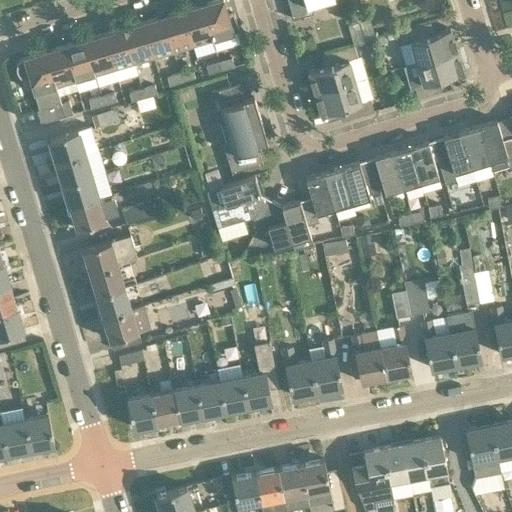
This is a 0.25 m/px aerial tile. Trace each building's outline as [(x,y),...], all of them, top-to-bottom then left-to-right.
[(218,0),(199,6),(210,42),(211,42),(210,40),(237,32),(238,33),(239,33),(233,14),(227,16),(222,0),(218,0)] [(286,0),(292,19),(310,14),(308,7),(329,0),(286,0)] [(209,43),(210,42),(199,6),(179,11),(190,46),(209,40),(209,43)] [(170,52),(190,46),(179,11),(160,17),(170,52)] [(150,57),(170,52),(160,17),(140,22),(150,57)] [(375,39),(369,18),(347,25),(353,45),(375,39)] [(131,63),(150,57),(140,22),(121,28),(131,63)] [(416,65),(456,53),(450,30),(430,36),(426,24),(397,33),(401,45),(410,43),(416,65)] [(111,69),(131,63),(121,28),(101,34),(111,69)] [(92,74),(111,69),(101,34),(81,39),(92,74)] [(385,36),(378,38),(380,46),(388,43),(385,36)] [(72,80),(92,74),(81,39),(62,45),(72,80)] [(55,85),(72,80),(62,45),(44,51),(55,85)] [(315,95),(355,83),(348,61),(357,58),(353,46),(325,55),(328,66),(308,72),(315,95)] [(60,104),(55,85),(44,51),(21,57),(16,60),(13,65),(13,71),(16,76),(21,78),(29,78),(30,83),(33,92),(38,110),(36,111),(39,125),(64,118),(60,104)] [(456,53),(416,65),(422,84),(413,87),(417,99),(446,90),(442,79),(462,73),(456,53)] [(216,63),(219,71),(234,67),(231,59),(216,63)] [(208,75),(219,71),(216,63),(205,66),(208,75)] [(177,75),(180,84),(193,80),(190,72),(177,75)] [(167,88),(180,84),(177,75),(164,79),(167,88)] [(30,83),(18,86),(20,95),(33,92),(30,83)] [(355,83),(315,95),(321,115),(341,109),(344,121),(373,112),(369,100),(361,102),(355,83)] [(231,173),(262,164),(257,147),(267,144),(253,98),(243,100),(238,84),(215,91),(220,108),(212,110),(216,123),(220,122),(226,142),(222,144),(231,173)] [(181,103),(196,98),(193,86),(177,91),(181,103)] [(139,91),(142,100),(155,96),(152,87),(139,91)] [(129,103),(142,100),(139,91),(126,95),(129,103)] [(99,98),(101,107),(114,103),(112,94),(99,98)] [(88,110),(101,107),(99,98),(86,102),(88,110)] [(69,102),(60,104),(64,118),(72,115),(69,102)] [(98,126),(118,120),(115,108),(94,114),(98,126)] [(511,169),(511,136),(502,140),(496,121),(475,127),(486,162),(490,161),(492,170),(509,165),(511,170),(511,169)] [(170,142),(182,138),(177,125),(165,129),(170,142)] [(468,168),(486,162),(475,127),(458,133),(468,168)] [(55,161),(85,152),(78,129),(48,138),(55,161)] [(455,180),(452,172),(468,168),(458,133),(442,137),(448,156),(437,159),(444,184),(455,180)] [(407,148),(417,183),(438,177),(427,141),(407,148)] [(400,188),(417,183),(407,148),(389,153),(400,188)] [(62,183),(91,174),(85,152),(55,161),(62,183)] [(384,193),(400,188),(389,153),(374,157),(384,193)] [(338,168),(349,204),(369,198),(371,206),(383,203),(375,178),(364,181),(358,162),(338,168)] [(331,209),(349,204),(338,168),(320,173),(331,209)] [(316,214),(331,209),(320,173),(305,178),(310,197),(297,201),(304,228),(309,244),(312,243),(310,237),(307,226),(318,222),(316,214)] [(69,205),(98,197),(91,174),(62,183),(69,205)] [(257,222),(270,200),(260,194),(255,176),(207,190),(212,208),(217,207),(222,225),(249,217),(250,218),(257,222)] [(102,195),(98,197),(69,205),(75,228),(105,220),(104,217),(118,213),(114,197),(104,200),(102,195)] [(489,210),(502,207),(499,197),(487,199),(489,210)] [(304,228),(297,201),(281,206),(270,200),(257,222),(267,227),(268,227),(273,247),(291,241),(293,249),(309,244),(304,228)] [(126,223),(155,214),(151,201),(122,209),(126,223)] [(430,216),(442,214),(441,204),(428,207),(430,216)] [(191,220),(201,217),(199,208),(188,211),(191,220)] [(412,222),(424,220),(422,211),(410,213),(412,222)] [(410,213),(398,215),(399,224),(412,222),(410,213)] [(370,224),(369,218),(362,214),(356,216),(359,227),(370,224)] [(456,217),(449,218),(450,226),(458,224),(456,217)] [(352,224),(339,226),(341,236),(354,234),(352,224)] [(373,242),(371,242),(369,234),(359,236),(363,256),(375,254),(373,242)] [(88,273),(118,264),(136,259),(129,236),(81,250),(88,273)] [(347,250),(344,239),(323,243),(325,255),(347,250)] [(213,256),(212,243),(200,244),(201,257),(213,256)] [(460,271),(473,269),(469,248),(459,249),(461,264),(459,264),(460,271)] [(435,252),(437,263),(446,261),(444,251),(435,252)] [(305,252),(292,255),(295,272),(308,269),(305,252)] [(273,265),(287,263),(286,255),(272,257),(273,265)] [(0,287),(9,285),(2,263),(0,263),(0,287)] [(95,295),(125,286),(118,264),(88,273),(95,295)] [(474,277),(473,269),(460,271),(466,304),(478,301),(474,277)] [(487,274),(474,277),(478,301),(492,299),(487,274)] [(234,283),(232,277),(206,285),(208,292),(234,283)] [(403,283),(405,292),(410,316),(430,312),(424,279),(403,283)] [(0,310),(15,306),(9,285),(0,287),(0,310)] [(102,317),(131,308),(125,286),(95,295),(102,317)] [(232,314),(243,310),(236,288),(230,290),(236,307),(231,309),(232,314)] [(397,318),(410,316),(405,292),(393,294),(397,318)] [(144,304),(131,308),(102,317),(109,341),(110,340),(113,350),(142,342),(139,332),(151,328),(144,304)] [(15,306),(0,310),(0,347),(25,340),(22,330),(15,306)] [(511,352),(511,319),(504,321),(501,306),(489,308),(499,355),(511,352)] [(446,316),(449,332),(455,363),(481,358),(472,311),(446,316)] [(230,315),(219,317),(221,326),(232,323),(230,315)] [(455,363),(449,332),(434,335),(431,319),(419,322),(422,337),(423,337),(429,369),(455,363)] [(379,346),(385,378),(412,372),(403,325),(391,327),(394,343),(379,346)] [(385,378),(379,346),(365,348),(362,333),(350,335),(360,383),(385,378)] [(309,359),(316,391),(342,386),(335,354),(336,354),(332,339),(321,341),(324,357),(309,359)] [(241,376),(247,405),(271,400),(268,388),(278,386),(270,347),(269,341),(253,344),(259,372),(241,376)] [(155,343),(145,345),(147,351),(156,349),(155,343)] [(316,391),(309,359),(295,362),(292,347),(280,349),(290,396),(316,391)] [(120,366),(144,360),(142,351),(118,356),(120,366)] [(224,410),(247,405),(241,376),(218,380),(224,410)] [(202,414),(224,410),(218,380),(196,385),(202,414)] [(179,419),(202,414),(196,385),(173,389),(179,419)] [(156,424),(179,419),(173,389),(150,394),(156,424)] [(132,428),(156,424),(150,394),(126,399),(132,428)] [(24,418),(30,448),(54,443),(48,413),(24,418)] [(7,452),(30,448),(24,418),(2,423),(7,452)] [(511,454),(511,420),(491,425),(497,456),(511,453),(511,454)] [(500,472),(497,456),(491,425),(465,430),(475,477),(500,472)] [(420,439),(427,474),(430,486),(449,482),(440,435),(420,439)] [(408,478),(427,474),(420,439),(401,443),(408,478)] [(389,482),(408,478),(401,443),(382,446),(389,482)] [(389,482),(382,446),(363,450),(365,462),(352,465),(349,453),(348,453),(355,489),(364,509),(374,507),(373,502),(392,498),(389,482)] [(299,463),(308,505),(331,500),(333,509),(345,506),(337,469),(326,472),(323,458),(299,463)] [(285,509),(308,505),(299,463),(277,467),(285,509)] [(262,511),(272,511),(285,509),(277,467),(254,472),(261,502),(262,511)] [(237,507),(261,502),(254,472),(231,477),(237,507)] [(161,511),(189,511),(193,511),(186,486),(156,495),(161,511)]
